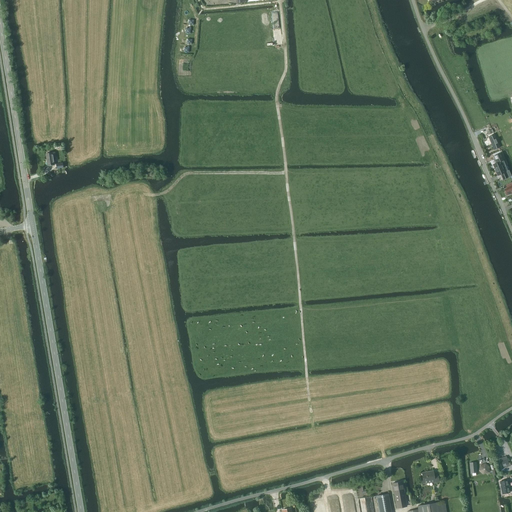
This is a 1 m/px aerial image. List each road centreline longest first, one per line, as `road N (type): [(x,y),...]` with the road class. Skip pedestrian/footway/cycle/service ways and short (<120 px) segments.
road 1 (track): [(310,402),(276,97),(286,69),(279,0)]
road 2 (residential): [(198,511),(474,435),(511,408)]
road 3 (tertiary): [(82,511),(34,225)]
road 4 (unclassified): [(511,228),(413,0)]
road 5 (tertiary): [(34,225),(0,21)]
